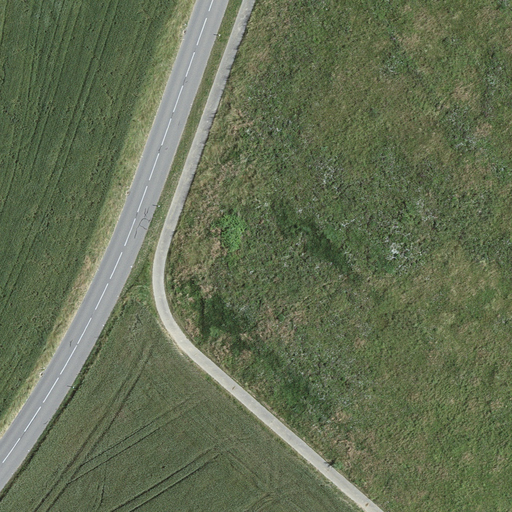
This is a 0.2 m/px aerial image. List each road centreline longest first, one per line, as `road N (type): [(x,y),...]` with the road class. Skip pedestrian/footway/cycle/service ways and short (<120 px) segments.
road 1 (track): [(255,0),(167,242),(163,302),(195,357),(373,511)]
road 2 (tertiary): [(0,468),(82,342),(133,230),(213,0)]
